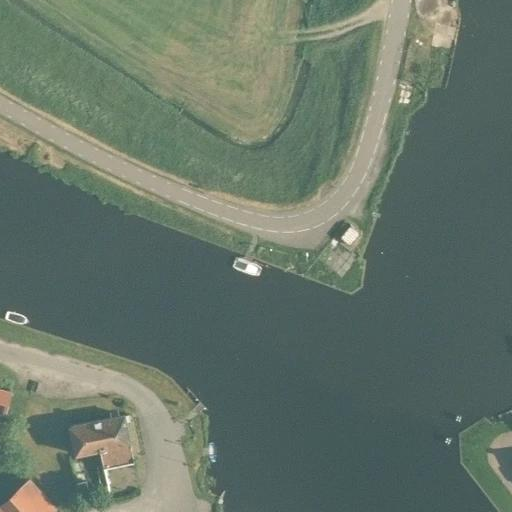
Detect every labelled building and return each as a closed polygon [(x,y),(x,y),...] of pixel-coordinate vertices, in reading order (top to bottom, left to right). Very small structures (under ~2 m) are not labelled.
[(348,225),(342,235),(352,242),(358,232),(348,225)] [(338,285),(357,266),(345,255),(326,274),(338,285)] [(0,412),(5,414),(11,392),(0,389),(0,412)] [(134,461),(124,415),(69,426),(74,455),(100,450),(103,467),(134,461)] [(0,505),(0,511),(52,511),(56,509),(29,479),(0,505)] [(78,489),(87,488),(87,487),(86,481),(77,483),(78,487),(78,489)]
